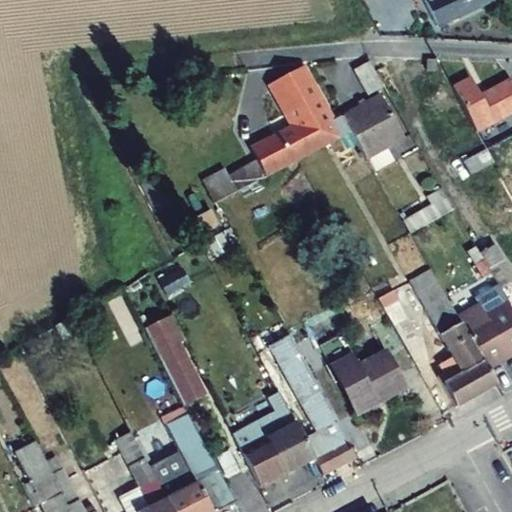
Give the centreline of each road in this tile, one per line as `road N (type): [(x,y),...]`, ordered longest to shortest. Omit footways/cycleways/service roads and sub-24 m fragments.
road 1 (residential): [(511,51),(379,47),(251,59)]
road 2 (residential): [(461,435),(316,511)]
